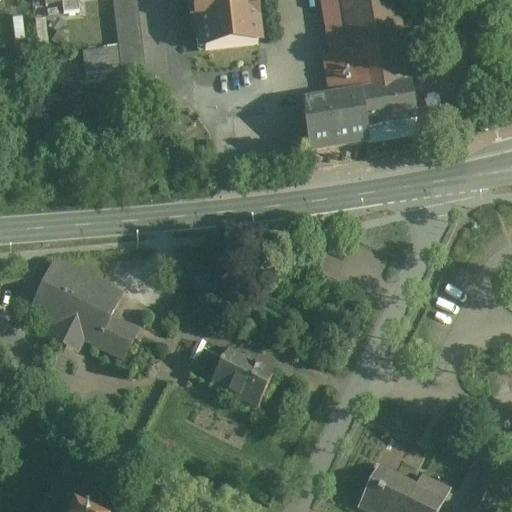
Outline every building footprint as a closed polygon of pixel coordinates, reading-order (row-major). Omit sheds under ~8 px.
[(43,0),(45,8),(62,6),(63,17),(79,15),(78,4),(77,0),(43,0)] [(136,0),(112,0),(121,80),(145,77),(136,0)] [(252,0),(197,0),(198,4),(192,4),(194,24),(201,23),(204,53),(258,47),(255,22),(256,22),(255,20),(254,20),(253,11),(254,11),(254,10),(252,0)] [(359,97),(364,132),(390,128),(416,123),(410,89),(408,89),(393,0),(342,0),(348,31),(335,33),(341,68),(353,65),(355,73),(339,76),(344,100),(359,97)] [(54,267),(30,316),(56,330),(52,341),(67,349),(72,338),(81,343),(123,364),(134,342),(107,329),(120,301),(54,267)] [(227,285),(217,306),(245,321),(256,299),(227,285)] [(72,338),(67,349),(76,353),(81,343),(72,338)] [(274,378),(227,355),(221,367),(202,357),(190,380),(224,396),(224,394),(258,410),(274,378)] [(511,454),(505,448),(498,456),(511,468),(511,454)] [(417,491),(378,472),(359,511),(360,511),(440,511),(444,504),(417,491)] [(511,484),(486,472),(466,511),(502,511),(511,492),(511,484)] [(417,491),(444,504),(449,494),(423,480),(417,491)]
